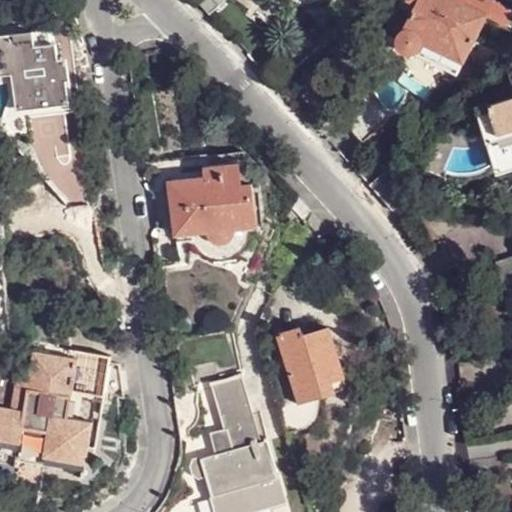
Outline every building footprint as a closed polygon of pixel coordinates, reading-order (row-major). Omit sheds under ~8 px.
[(209,14),(224,0),(199,0),(197,2),(209,14)] [(460,62),(484,15),(503,24),(510,10),(488,0),(407,0),(416,3),(411,14),(402,31),(400,33),(398,35),(397,38),(397,41),(397,44),(398,47),(400,50),(402,52),(405,53),(408,53),(411,52),(415,50),(419,42),(460,62)] [(411,14),(416,3),(407,0),(405,0),(402,9),(403,9),(411,14)] [(386,33),(397,38),(398,35),(400,33),(402,31),(411,14),(403,9),(398,21),(392,18),(384,32),(386,33)] [(49,30),(0,36),(0,76),(12,75),(17,111),(65,105),(59,59),(57,43),(51,44),(49,30)] [(460,62),(419,42),(415,50),(411,52),(455,74),(460,62)] [(68,58),(59,59),(65,105),(71,104),(68,81),(71,80),(68,58)] [(511,88),(478,97),(496,170),(511,166),(511,88)] [(381,127),(385,122),(367,102),(345,122),(364,143),(367,139),(381,127)] [(381,127),(367,139),(371,144),(386,131),(381,127)] [(176,234),(208,230),(208,232),(211,238),(217,242),(225,243),(231,239),(235,233),(235,227),(235,226),(258,223),(253,192),(252,182),(242,184),(239,163),(219,166),(221,175),(205,177),(169,181),(176,234)] [(392,165),(369,185),(392,212),(416,192),(392,165)] [(221,175),(219,166),(204,168),(204,170),(205,177),(221,175)] [(258,223),(235,226),(235,227),(235,233),(231,239),(225,243),(217,242),(211,238),(208,232),(208,230),(176,234),(177,241),(184,240),(194,238),(196,245),(204,253),(213,258),(224,259),(234,257),(243,251),(249,241),(252,231),(258,230),(258,223)] [(511,258),(500,262),(510,294),(511,293),(511,258)] [(344,378),(329,328),(305,335),(303,336),(302,333),(301,327),(279,334),(283,349),(287,358),(297,392),(332,381),(344,378)] [(87,462),(93,421),(69,417),(78,358),(48,353),(48,351),(33,348),(30,373),(27,390),(25,410),(12,408),(0,406),(0,438),(22,442),(24,426),(48,431),(44,455),(87,462)] [(110,363),(111,355),(79,350),(78,358),(69,417),(93,421),(101,422),(106,395),(110,363)] [(125,398),(120,364),(110,363),(106,395),(120,397),(125,398)] [(27,390),(30,373),(17,371),(15,389),(27,390)] [(214,497),(281,477),(270,439),(261,442),(253,414),(242,377),(245,376),(244,373),(237,375),(231,378),(224,380),(217,382),(213,383),(214,386),(216,385),(230,430),(236,449),(221,454),(205,459),(205,458),(202,458),(207,475),(214,497)] [(335,392),(345,389),(346,388),(347,385),(344,378),(332,381),(335,392)] [(335,392),(332,381),(297,392),(299,401),(300,403),(321,396),(335,392)] [(25,410),(27,390),(15,389),(12,408),(25,410)] [(289,434),(312,426),(316,422),(318,415),(321,396),(300,403),(299,401),(281,407),(289,434)] [(230,430),(215,433),(221,454),(236,449),(230,430)] [(20,451),(22,442),(0,438),(0,460),(16,463),(18,464),(19,459),(20,451)] [(43,463),(44,455),(20,451),(19,459),(43,463)] [(207,475),(202,458),(197,459),(195,467),(197,473),(202,477),(207,475)] [(253,511),(289,501),(281,477),(214,497),(218,511),(253,511)]
